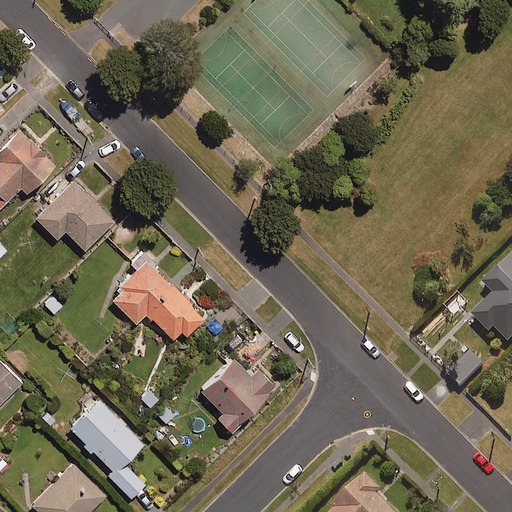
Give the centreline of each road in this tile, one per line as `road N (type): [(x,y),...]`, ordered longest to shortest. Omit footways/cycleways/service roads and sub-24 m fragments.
road 1 (residential): [(5,0),(373,371)]
road 2 (residential): [(373,371),(232,511)]
road 3 (residential): [(373,371),(511,510)]
